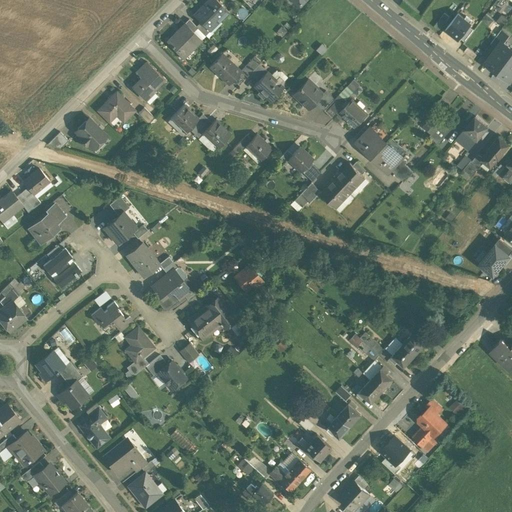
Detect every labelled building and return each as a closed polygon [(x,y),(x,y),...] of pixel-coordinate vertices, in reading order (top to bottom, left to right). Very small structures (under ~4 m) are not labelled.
[(229,12),(217,0),(211,0),(206,6),(204,4),(193,14),(200,22),(207,28),(208,27),(217,18),(220,20),(229,12)] [(458,13),(445,30),(458,39),(459,38),(468,26),(472,21),(466,16),(464,18),(458,13)] [(501,15),(496,22),(503,27),(508,20),(501,15)] [(196,26),(189,18),(185,22),(194,31),(198,27),(196,26)] [(194,31),(185,22),(185,23),(168,41),(167,41),(183,58),(202,39),(194,31)] [(207,28),(200,22),(196,26),(198,27),(205,35),(210,30),(208,27),(207,28)] [(459,38),(464,41),(473,30),(468,26),(459,38)] [(491,44),(496,48),(501,41),(504,43),(509,36),(501,30),(491,44)] [(484,63),(497,72),(511,52),(511,48),(504,43),(501,41),(496,48),(484,63)] [(476,55),(467,48),(464,52),(473,59),(476,55)] [(511,52),(497,72),(510,82),(511,78),(511,52)] [(222,53),(209,66),(228,84),(241,71),(241,70),(222,53)] [(255,55),(241,70),(241,71),(247,77),(250,73),(258,64),(261,61),(255,55)] [(147,61),(139,69),(144,75),(133,86),(144,98),(164,78),(147,61)] [(258,64),(250,73),(258,80),(266,71),(258,64)] [(258,80),(253,85),(269,100),(282,86),(266,71),(258,80)] [(308,78),(293,94),(309,109),(308,109),(309,109),(316,101),(324,93),(323,93),(308,78)] [(326,90),(323,93),(324,93),(316,101),(325,110),(335,99),(326,90)] [(135,109),(117,91),(99,109),(110,120),(117,113),(123,120),(135,109)] [(442,97),(439,101),(447,109),(451,104),(442,97)] [(335,99),(325,110),(334,119),(340,112),(340,111),(344,107),(343,107),(335,99)] [(351,99),(343,107),(344,107),(340,111),(340,112),(355,126),(367,114),(351,99)] [(198,118),(183,105),(172,116),(180,124),(187,131),(189,129),(198,119),(198,118)] [(155,117),(144,106),(137,113),(148,124),(155,117)] [(436,113),(423,127),(431,134),(444,120),(436,113)] [(207,119),(202,114),(198,118),(198,119),(189,129),(193,133),(207,119)] [(464,128),(464,129),(473,136),(477,139),(480,136),(484,131),(488,126),(475,115),(464,128)] [(180,124),(172,116),(170,119),(168,121),(176,129),(180,124)] [(447,117),(444,120),(431,134),(429,136),(438,144),(455,125),(447,117)] [(106,134),(90,118),(76,132),(81,136),(79,137),(80,142),(83,144),(87,144),(88,143),(94,148),(101,141),(99,140),(106,134)] [(207,119),(193,133),(198,138),(204,132),(203,131),(211,123),(207,119)] [(230,134),(214,119),(211,123),(203,131),(204,132),(219,146),(230,134)] [(187,131),(180,124),(176,129),(183,135),(185,132),(185,133),(187,131)] [(365,125),(355,136),(359,140),(369,129),(365,125)] [(359,140),(358,142),(365,149),(366,149),(374,156),(387,142),(371,128),(369,129),(359,140)] [(473,136),(464,129),(464,128),(456,138),(465,146),(473,136)] [(69,140),(60,131),(47,144),(61,148),(69,140)] [(271,148),(256,134),(251,139),(247,144),(261,158),(271,148)] [(246,135),(233,149),(238,154),(247,144),(251,139),(246,135)] [(510,144),(499,135),(488,149),(498,158),(499,158),(502,154),(505,150),(510,144)] [(387,142),(374,156),(380,162),(380,163),(388,170),(389,169),(400,158),(401,156),(387,142)] [(312,159),(299,146),(291,155),(287,159),(288,160),(301,171),(302,171),(310,162),(312,159)] [(287,150),(275,162),(281,167),(288,160),(287,159),(291,155),(287,150)] [(498,158),(489,150),(482,158),(482,159),(484,161),(491,166),(498,158)] [(477,154),(464,170),(472,177),(484,161),(482,159),(482,158),(477,154)] [(471,161),(466,156),(458,166),(463,170),(471,161)] [(400,158),(389,169),(394,173),(404,163),(400,158)] [(366,169),(357,161),(353,165),(362,173),(366,169)] [(320,172),(310,162),(302,171),(312,181),(320,172)] [(353,165),(350,162),(336,178),(350,192),(365,176),(362,173),(353,165)] [(404,163),(394,173),(403,181),(413,171),(404,163)] [(504,167),(500,164),(492,173),(497,177),(504,167)] [(39,168),(23,181),(28,186),(33,193),(49,180),(39,168)] [(350,192),(336,178),(321,193),(336,207),(350,192)] [(311,182),(300,194),(306,200),(309,203),(320,191),(311,182)] [(33,193),(28,186),(21,192),(33,208),(40,202),(33,193)] [(16,196),(13,192),(0,202),(0,219),(2,222),(22,205),(23,205),(16,196)] [(33,208),(21,192),(16,196),(23,205),(22,205),(28,212),(33,208)] [(306,200),(300,194),(294,200),(300,206),(306,200)] [(119,196),(110,204),(118,215),(123,211),(129,207),(119,196)] [(55,203),(47,210),(49,212),(55,221),(56,222),(65,215),(55,203)] [(102,210),(88,223),(97,232),(111,220),(102,210)] [(118,215),(104,227),(117,242),(136,226),(123,211),(118,215)] [(49,212),(30,227),(36,236),(40,233),(44,239),(57,228),(53,223),(55,221),(49,212)] [(143,224),(133,232),(138,238),(147,230),(143,224)] [(496,244),(509,256),(511,252),(511,249),(499,239),(495,244),(496,244)] [(142,242),(127,255),(144,276),(159,264),(159,263),(142,242)] [(480,264),(493,275),(509,256),(496,244),(480,264)] [(57,245),(47,254),(50,258),(61,250),(57,245)] [(70,258),(63,248),(61,250),(50,258),(44,263),(62,285),(75,274),(76,275),(78,273),(77,273),(79,271),(69,258),(70,258)] [(253,249),(243,257),(248,263),(258,255),(253,249)] [(169,256),(159,263),(159,264),(163,269),(173,261),(169,256)] [(173,261),(163,269),(167,274),(173,269),(174,269),(177,266),(173,261)] [(262,280),(250,265),(235,276),(245,289),(252,283),(255,286),(262,280)] [(173,269),(167,274),(151,286),(161,298),(161,297),(161,298),(172,290),(179,298),(184,295),(184,294),(193,287),(186,278),(183,281),(174,269),(173,269)] [(9,282),(0,291),(5,296),(12,289),(14,287),(9,282)] [(193,287),(184,294),(184,295),(188,300),(197,293),(193,287)] [(5,296),(0,300),(0,301),(4,307),(12,301),(13,301),(18,296),(12,289),(5,296)] [(95,298),(100,305),(112,296),(107,289),(95,298)] [(172,290),(161,298),(161,297),(161,298),(158,300),(164,308),(167,308),(179,299),(179,298),(172,290)] [(218,297),(207,306),(218,321),(224,327),(235,318),(218,297)] [(114,300),(107,306),(108,308),(104,311),(101,306),(91,314),(97,322),(99,320),(105,327),(112,322),(114,325),(117,322),(119,324),(125,319),(122,315),(124,314),(120,309),(118,310),(116,307),(118,305),(114,300)] [(4,307),(0,310),(0,318),(8,329),(11,330),(26,318),(22,313),(22,311),(20,308),(18,308),(13,301),(12,301),(4,307)] [(375,306),(370,302),(367,305),(372,309),(369,313),(375,318),(384,308),(378,303),(375,306)] [(207,306),(189,320),(202,337),(209,332),(207,329),(218,321),(207,306)] [(395,318),(389,313),(384,318),(390,323),(395,318)] [(119,324),(117,325),(121,331),(134,321),(129,315),(125,319),(119,324)] [(237,321),(232,326),(237,332),(243,326),(237,321)] [(138,327),(126,336),(134,346),(128,351),(136,361),(154,347),(138,327)] [(416,329),(403,343),(414,354),(424,342),(418,337),(421,334),(416,329)] [(374,340),(365,332),(361,337),(370,346),(374,340)] [(511,345),(511,347),(502,338),(490,350),(510,369),(511,367),(511,345)] [(384,349),(374,340),(370,346),(371,347),(379,355),(384,349)] [(198,354),(190,343),(180,351),(189,362),(198,354)] [(414,354),(403,343),(390,357),(395,362),(397,359),(404,365),(414,354)] [(367,344),(362,349),(365,352),(365,351),(366,352),(371,347),(367,344)] [(379,355),(371,347),(366,352),(375,360),(379,355)] [(63,365),(52,351),(37,363),(48,378),(58,371),(64,366),(63,365)] [(146,365),(146,366),(153,375),(157,371),(167,364),(160,354),(146,365)] [(141,360),(130,369),(134,375),(146,366),(146,365),(141,360)] [(167,364),(157,371),(172,390),(186,378),(181,372),(182,371),(177,365),(176,366),(171,360),(167,364)] [(69,361),(63,365),(64,366),(58,371),(64,378),(75,368),(69,361)] [(383,365),(370,379),(382,389),(392,378),(385,372),(388,370),(383,365)] [(75,368),(64,378),(70,385),(75,380),(76,381),(82,376),(75,368)] [(370,379),(357,393),(362,398),(365,395),(371,401),(382,389),(370,379)] [(70,385),(60,393),(72,407),(87,395),(76,381),(75,380),(70,385)] [(132,384),(126,387),(133,399),(139,395),(132,384)] [(352,394),(341,385),(335,391),(346,400),(352,394)] [(117,393),(109,399),(113,406),(122,400),(117,393)] [(442,408),(432,399),(427,404),(427,406),(430,409),(436,414),(442,408)] [(351,400),(338,414),(350,425),(360,413),(354,407),(356,405),(351,400)] [(97,402),(86,411),(90,416),(99,409),(99,410),(102,408),(97,402)] [(7,403),(0,408),(0,434),(0,435),(20,419),(7,403)] [(338,414),(330,407),(327,411),(335,418),(338,414)] [(90,416),(81,423),(89,432),(88,433),(87,434),(87,435),(87,437),(88,438),(89,438),(90,439),(91,438),(97,446),(108,437),(97,423),(105,417),(99,410),(99,409),(90,416)] [(430,409),(425,413),(421,414),(419,416),(419,420),(424,425),(434,435),(435,435),(446,423),(436,414),(430,409)] [(319,420),(310,412),(306,417),(314,425),(319,420)] [(350,425),(338,414),(335,418),(325,428),(330,433),(333,430),(339,436),(350,425)] [(306,417),(304,416),(298,422),(307,430),(308,431),(314,425),(306,417)] [(424,425),(413,436),(423,446),(427,442),(434,435),(424,425)] [(193,444),(176,429),(170,435),(187,450),(193,444)] [(308,431),(307,430),(301,436),(308,443),(313,436),(308,431)] [(16,439),(10,444),(11,444),(26,463),(44,449),(38,442),(36,443),(26,431),(16,439)] [(12,433),(0,443),(0,452),(11,444),(10,444),(16,439),(12,433)] [(330,446),(316,433),(313,436),(308,443),(304,447),(318,459),(330,446)] [(434,435),(427,442),(431,446),(438,439),(435,435),(434,435)] [(396,464),(409,449),(395,436),(381,451),(387,456),(396,464)] [(126,437),(104,455),(118,472),(130,463),(140,455),(126,437)] [(296,446),(287,438),(283,443),(291,451),(296,446)] [(424,462),(428,458),(419,450),(415,454),(424,462)] [(263,464),(250,452),(244,458),(264,476),(269,471),(262,464),(263,464)] [(140,455),(130,463),(137,471),(142,467),(147,463),(141,454),(140,455)] [(387,456),(382,461),(395,473),(400,468),(396,464),(387,456)] [(253,467),(243,458),(237,465),(247,474),(253,467)] [(310,468),(298,458),(289,469),(300,479),(310,468)] [(147,463),(142,467),(145,473),(146,472),(146,473),(155,465),(151,460),(147,463)] [(39,461),(22,474),(27,481),(35,475),(35,474),(44,467),(39,461)] [(281,462),(276,468),(275,467),(270,473),(278,480),(279,480),(289,469),(281,462)] [(52,469),(48,465),(44,468),(44,467),(35,474),(35,475),(40,481),(40,485),(48,486),(52,491),(59,486),(58,485),(64,480),(59,474),(60,470),(52,469)] [(289,469),(279,480),(290,490),(300,479),(289,469)] [(145,473),(129,486),(145,506),(162,493),(146,473),(146,472),(145,473)] [(390,483),(398,490),(403,485),(396,477),(390,483)] [(369,494),(355,480),(339,496),(348,505),(354,511),(370,494),(369,494)] [(255,486),(250,482),(246,487),(252,493),(258,486),(256,484),(255,486)] [(272,493),(261,482),(258,486),(252,493),(263,503),(272,493)] [(252,493),(246,487),(241,493),(247,498),(252,493)] [(69,490),(58,499),(62,504),(64,502),(73,495),(69,490)] [(73,495),(64,502),(72,511),(77,511),(87,504),(77,491),(73,495)] [(370,494),(354,511),(364,511),(363,511),(377,497),(371,492),(369,494),(370,494)] [(209,504),(200,494),(195,498),(203,509),(209,504)] [(233,503),(227,498),(223,502),(229,507),(233,503)] [(184,511),(174,499),(157,511),(184,511)]
